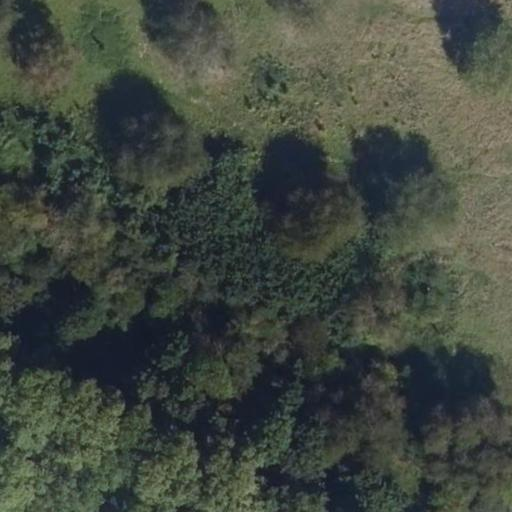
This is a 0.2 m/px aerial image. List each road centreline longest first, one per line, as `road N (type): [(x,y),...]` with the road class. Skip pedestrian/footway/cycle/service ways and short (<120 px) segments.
road 1 (primary): [(185,511),(0,424)]
road 2 (primary): [(0,456),(114,511)]
